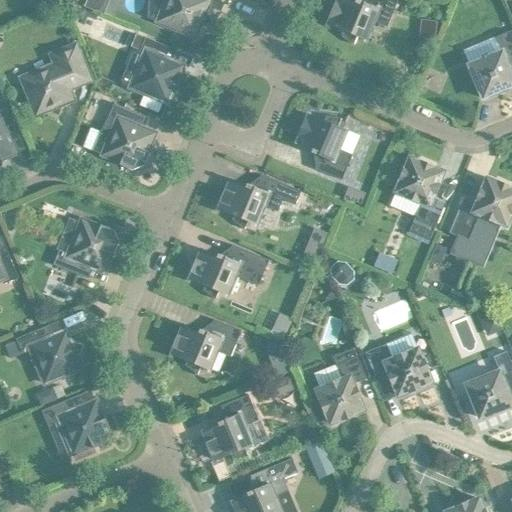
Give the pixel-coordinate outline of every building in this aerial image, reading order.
[(106,0),(85,0),(83,6),(103,14),(108,1),(106,0)] [(162,0),(153,23),(195,40),(201,25),(209,22),(206,14),(211,0),(162,0)] [(372,21),(386,27),(397,1),(394,0),(365,0),(364,3),(356,0),(354,0),(354,2),(348,0),(337,0),(327,25),(342,31),(340,35),(353,45),(356,37),(364,40),(372,21)] [(81,20),(85,10),(76,7),(72,16),(81,20)] [(500,48),(486,54),(481,56),(464,63),(480,102),(511,89),(511,40),(508,31),(495,36),(500,48)] [(172,49),(144,37),(138,52),(140,53),(134,69),(127,67),(122,69),(118,78),(121,83),(127,86),(125,89),(168,106),(174,91),(182,88),(179,79),(185,64),(168,57),(172,49)] [(57,115),(61,107),(76,101),(70,87),(92,78),(77,41),(46,53),(50,62),(16,76),(34,119),(49,112),(57,115)] [(113,120),(99,156),(132,170),(143,165),(157,132),(141,125),(144,116),(113,103),(107,117),(113,120)] [(0,164),(1,162),(17,156),(11,142),(19,138),(6,108),(0,110),(0,164)] [(337,149),(345,130),(337,126),(340,118),(325,116),(323,121),(308,114),(296,143),(311,149),(310,152),(319,156),(314,169),(341,180),(351,154),(337,149)] [(446,170),(407,154),(391,193),(419,205),(409,228),(430,237),(444,203),(434,199),(446,170)] [(294,205),(300,191),(260,174),(255,187),(246,184),(244,187),(229,180),(218,209),(233,215),(231,220),(243,229),(247,221),(255,224),(262,206),(276,211),(281,200),(294,205)] [(458,243),(485,254),(498,225),(507,228),(511,215),(511,186),(484,175),(472,203),(462,199),(448,233),(460,238),(458,243)] [(348,186),(343,197),(360,204),(365,193),(348,186)] [(58,250),(52,264),(84,277),(88,269),(104,275),(118,241),(113,230),(79,216),(64,252),(58,250)] [(234,276),(257,286),(268,260),(231,245),(226,258),(217,254),(216,257),(201,250),(189,279),(204,285),(202,290),(214,299),(218,291),(226,294),(234,276)] [(438,282),(445,249),(426,245),(418,277),(438,282)] [(0,282),(2,282),(3,284),(17,278),(6,250),(0,252),(0,282)] [(458,316),(446,320),(453,346),(465,343),(458,316)] [(197,332),(182,326),(171,354),(186,361),(184,365),(196,374),(200,366),(208,370),(215,351),(229,357),(240,330),(213,319),(208,333),(199,329),(197,332)] [(69,341),(61,320),(15,339),(21,353),(30,349),(43,383),(81,368),(76,358),(81,346),(69,341)] [(269,336),(265,346),(279,340),(269,336)] [(9,358),(21,353),(16,341),(4,346),(9,358)] [(384,371),(396,398),(433,383),(418,346),(390,357),(385,344),(364,352),(374,375),(384,371)] [(313,389),(328,426),(366,411),(354,383),(365,379),(353,348),(332,357),(340,377),(313,389)] [(511,367),(505,351),(492,357),(497,368),(483,374),(483,373),(478,375),(478,376),(461,383),(477,421),(511,407),(511,367)] [(57,399),(52,387),(35,394),(39,405),(57,399)] [(203,432),(215,460),(230,454),(232,459),(247,456),(244,448),(252,445),(244,426),(258,420),(247,394),(220,405),(226,419),(217,422),(218,425),(203,432)] [(105,443),(110,432),(96,398),(79,404),(76,396),(41,411),(47,425),(56,421),(71,457),(105,443)] [(320,441),(314,426),(299,432),(305,447),(320,441)] [(334,472),(321,441),(304,448),(317,479),(334,472)] [(279,511),(273,496),(287,490),(282,479),(297,472),(291,458),(249,475),(255,489),(246,492),(247,495),(232,502),(236,511),(279,511)] [(485,511),(479,495),(441,511),(442,511),(485,511)]
